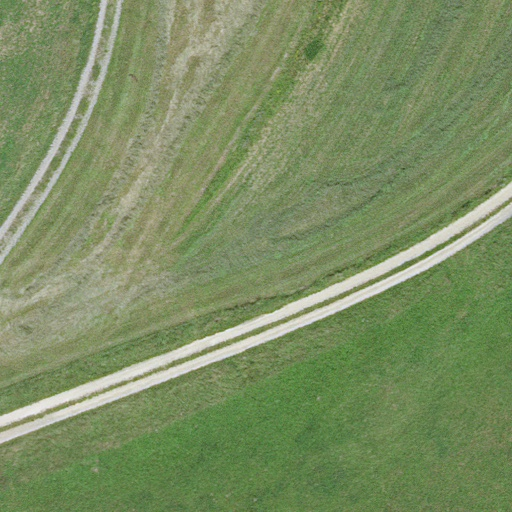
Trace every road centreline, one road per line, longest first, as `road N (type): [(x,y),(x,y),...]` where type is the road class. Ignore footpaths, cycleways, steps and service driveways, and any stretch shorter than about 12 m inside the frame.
road 1 (track): [(511,194),(467,234),(0,431)]
road 2 (track): [(107,0),(50,160),(0,237)]
